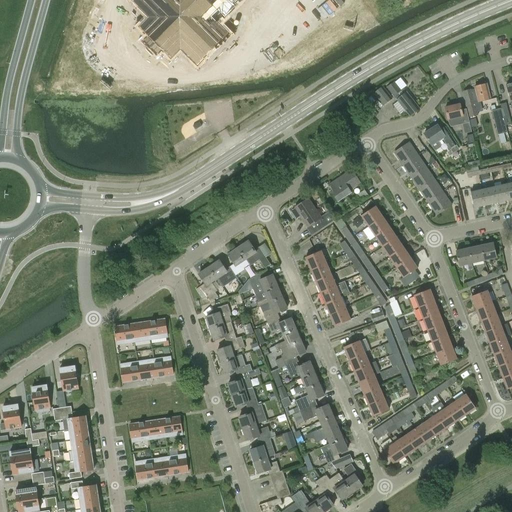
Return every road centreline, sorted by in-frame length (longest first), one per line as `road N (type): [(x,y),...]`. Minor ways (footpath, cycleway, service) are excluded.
road 1 (tertiary): [(89,202),(126,206),(184,187),(352,77),(511,0)]
road 2 (residential): [(386,486),(263,208)]
road 3 (residential): [(253,511),(174,270)]
road 4 (residential): [(118,511),(89,327)]
road 5 (residential): [(435,244),(497,411)]
road 6 (residential): [(367,142),(511,63)]
road 7 (primary): [(17,158),(22,90),(45,0)]
road 8 (primary): [(31,0),(0,149)]
road 9 (residential): [(497,411),(386,486)]
road 10 (residential): [(89,202),(82,271),(89,327)]
road 11 (residential): [(263,208),(367,142)]
road 12 (residential): [(367,142),(435,244)]
